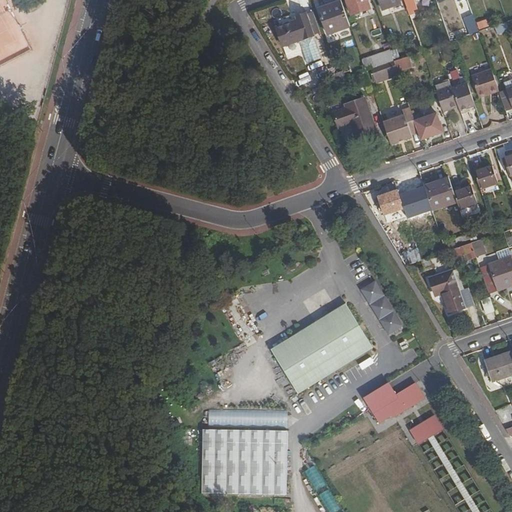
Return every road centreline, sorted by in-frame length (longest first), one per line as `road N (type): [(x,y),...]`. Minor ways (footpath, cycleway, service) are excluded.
road 1 (residential): [(50,173),(254,218),(344,188)]
road 2 (unknown): [(333,273),(372,320),(387,355),(380,373),(300,429),(297,463),(308,511)]
road 3 (residential): [(344,188),(234,14),(254,0)]
road 4 (tertiary): [(0,363),(50,173)]
road 5 (residential): [(511,464),(449,364),(460,347),(511,329)]
road 6 (tertiary): [(50,173),(96,0)]
road 7 (residential): [(344,188),(511,130)]
